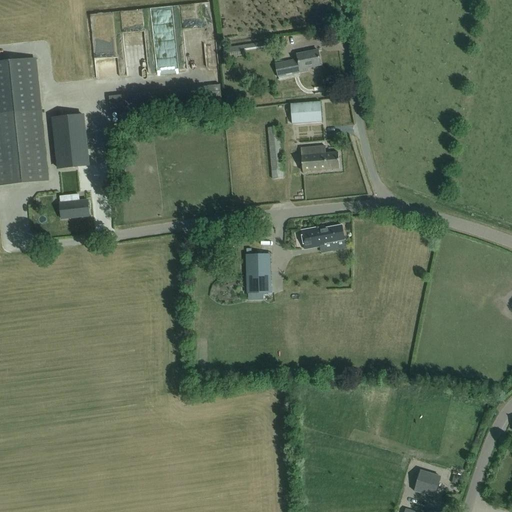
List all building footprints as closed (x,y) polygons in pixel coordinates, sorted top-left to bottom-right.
[(318,50),(297,54),(298,59),(275,64),(278,77),(308,71),(307,68),(321,65),(318,50)] [(0,184),(48,180),(43,135),(53,134),(52,123),(42,125),(35,59),(0,63),(0,184)] [(222,102),(220,84),(208,86),(210,103),(222,102)] [(282,91),(283,98),(338,91),(337,85),(282,91)] [(209,103),(207,86),(109,97),(111,113),(209,103)] [(321,101),(291,104),(292,123),(322,121),(321,101)] [(83,115),(53,118),(59,169),(88,166),(83,115)] [(279,127),(268,128),(272,179),(283,178),(279,127)] [(340,168),(338,152),(326,154),(325,146),(301,148),(303,172),(340,168)] [(72,202),(60,203),(61,219),(75,217),(75,216),(78,216),(78,217),(89,216),(88,200),(79,201),(79,194),(72,195),(72,202)] [(324,243),(345,240),(342,225),(324,229),(323,227),(318,227),(317,227),(317,228),(301,231),(305,249),(325,245),(324,243)] [(349,279),(349,257),(338,257),(338,249),(299,249),(300,265),(289,265),(289,279),(349,279)] [(248,294),(271,293),(270,254),(246,255),(248,294)] [(420,471),(414,490),(435,497),(440,477),(420,471)]
